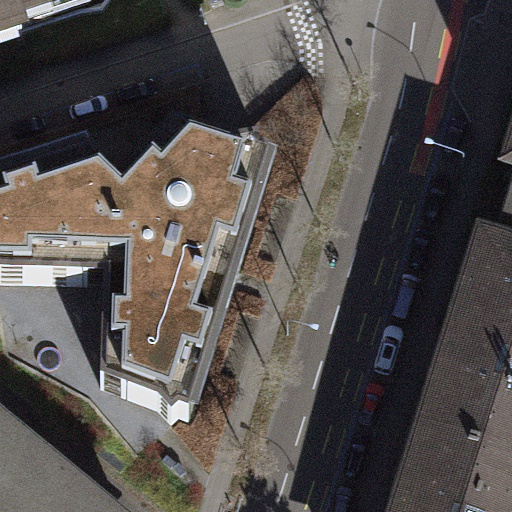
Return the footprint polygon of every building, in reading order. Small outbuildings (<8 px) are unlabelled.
[(0,0),(0,37),(21,31),(15,23),(7,0),(0,0)] [(7,0),(15,23),(91,0),(7,0)] [(0,283),(94,289),(96,388),(179,422),(260,164),(167,133),(109,190),(82,159),(0,187),(0,283)] [(511,511),(511,258),(504,256),(480,249),(399,511),(511,511)] [(0,511),(107,511),(0,423),(0,511)]
